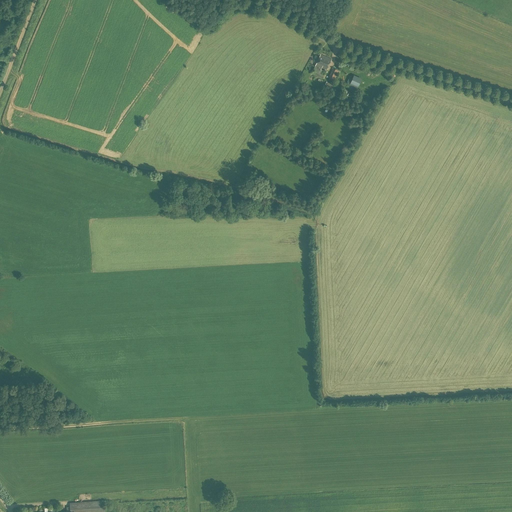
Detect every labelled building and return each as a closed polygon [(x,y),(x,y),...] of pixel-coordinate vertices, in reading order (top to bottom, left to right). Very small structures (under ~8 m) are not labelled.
[(326,70),(331,59),(320,54),(312,74),(323,79),(326,71),(320,69),(321,67),(326,70)] [(339,74),(341,71),(333,68),(329,77),(330,77),(329,80),(334,82),(335,79),(335,80),(338,73),(339,74)] [(355,91),(361,78),(354,75),(348,88),(355,91)] [(333,91),(335,86),(327,82),(325,87),(333,91)] [(69,511),(105,511),(105,500),(69,502),(69,511)]
